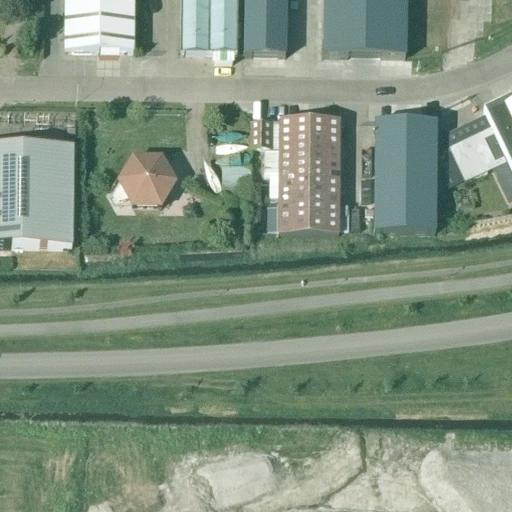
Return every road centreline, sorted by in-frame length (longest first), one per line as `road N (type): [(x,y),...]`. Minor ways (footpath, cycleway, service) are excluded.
road 1 (unclassified): [(0,87),(450,92),(511,57)]
road 2 (tertiary): [(0,364),(277,355),(511,325)]
